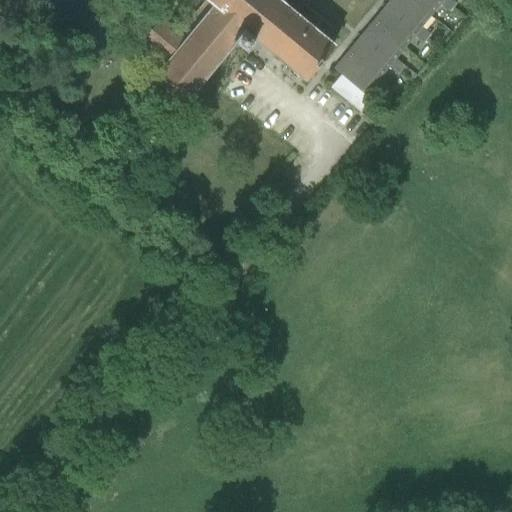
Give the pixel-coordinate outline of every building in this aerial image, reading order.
[(280,0),(208,0),(212,3),(183,38),(158,17),(140,40),(165,60),(157,69),(162,73),(154,82),(155,86),(173,101),(177,101),(184,91),(189,95),(235,40),(243,46),(252,36),(304,79),(333,44),(330,42),(342,28),(337,24),(326,38),(280,0)] [(411,0),(389,0),(385,5),(426,38),(430,34),(420,26),(429,15),(411,0)] [(443,0),(411,0),(429,15),(439,3),(449,11),(452,7),(443,0)] [(385,5),(372,21),(403,46),(413,34),(422,43),(426,38),(385,5)] [(372,21),(359,37),(400,70),(404,65),(394,58),(403,46),(372,21)] [(359,37),(346,52),(377,78),(387,66),(397,74),(400,70),(359,37)] [(377,78),(346,52),(333,69),(340,74),(364,94),(377,78)] [(340,74),(329,87),(359,112),(370,99),(364,94),(340,74)] [(37,164),(51,176),(60,166),(46,154),(37,164)]
